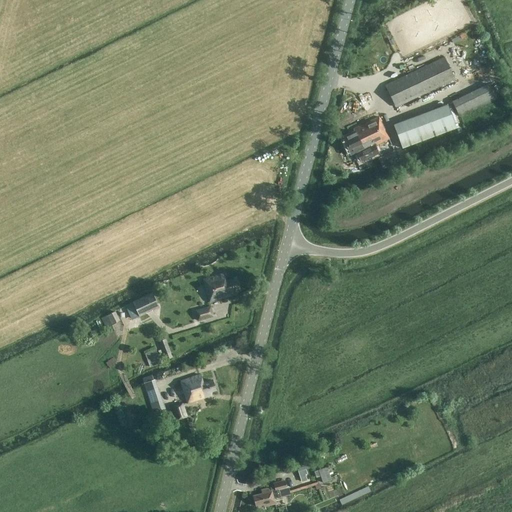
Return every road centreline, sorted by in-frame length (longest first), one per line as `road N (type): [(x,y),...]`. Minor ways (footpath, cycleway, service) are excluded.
road 1 (unclassified): [(218,511),(286,242)]
road 2 (unclassified): [(286,242),(349,0)]
road 3 (unclassified): [(286,242),(323,252),(366,250),(511,180)]
